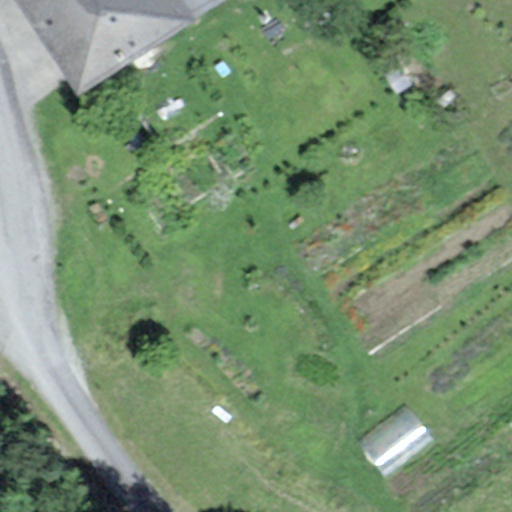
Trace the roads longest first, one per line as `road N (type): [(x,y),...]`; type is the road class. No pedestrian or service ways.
road 1 (residential): [(158,511),(93,435),(35,319)]
road 2 (residential): [(35,319),(0,151)]
